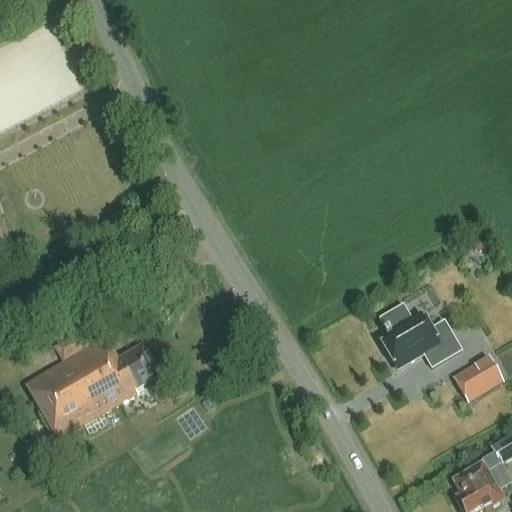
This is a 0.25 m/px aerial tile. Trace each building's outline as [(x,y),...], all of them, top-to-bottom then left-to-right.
[(472,249),(475,254),(480,255),(485,252),(486,246),(484,241),(478,240),(473,243),(472,249)] [(420,319),(411,324),(403,310),(380,323),(386,334),(383,336),(385,339),(379,343),(397,374),(423,358),(432,372),(461,355),(444,326),(429,334),(420,319)] [(142,351),(119,364),(106,340),(23,388),(57,446),(139,398),(135,392),(158,379),(142,351)] [(488,360),(452,381),(467,408),(503,387),(488,360)] [(489,475),(501,468),(503,472),(511,466),(511,441),(506,445),(508,448),(482,462),(489,475)] [(461,511),(485,511),(503,502),(499,494),(511,487),(500,469),(488,476),(483,467),(452,486),(459,499),(456,501),(461,511)]
